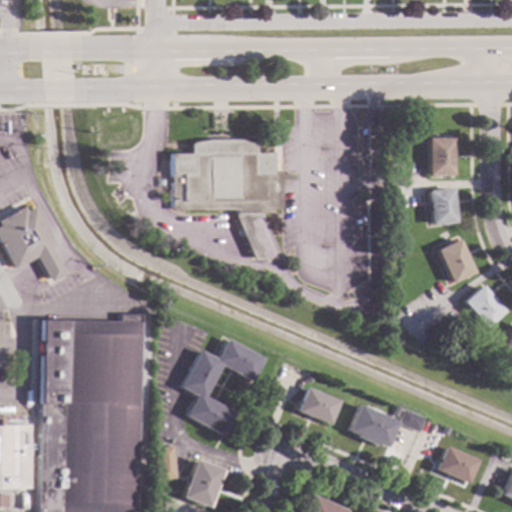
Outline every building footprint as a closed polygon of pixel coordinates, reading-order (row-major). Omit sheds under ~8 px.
[(447,176),(422,176),(422,140),(447,139),(447,176)] [(251,144),(251,154),(267,154),(268,173),(273,172),(276,172),(277,176),(291,176),(291,180),(276,181),(277,210),(255,210),(255,215),(256,217),(243,223),(259,260),(248,260),(232,224),(229,217),(232,211),(167,213),(166,155),(186,154),(186,145),(203,141),(217,141),(232,140),(251,144)] [(450,224),(426,226),(422,192),(446,189),(450,224)] [(49,247),(45,250),(59,275),(43,283),(29,258),(7,270),(0,257),(0,217),(17,208),(20,212),(27,208),(49,247)] [(468,274),(445,284),(430,251),(453,241),(468,274)] [(476,287),(498,312),(479,329),(456,303),(476,287)] [(397,310),(401,315),(396,319),(392,313),(397,310)] [(130,511),(33,511),(35,405),(31,405),(33,321),(113,322),(113,315),(134,316),(130,511)] [(511,326),(511,354),(498,347),(510,325),(511,326)] [(256,360),(244,382),(215,365),(197,397),(228,415),(215,437),(179,416),(190,397),(174,388),(194,352),(209,360),(220,340),(256,360)] [(432,348),(426,352),(422,347),(428,342),(432,348)] [(308,376),(305,382),(300,380),(303,374),(308,376)] [(331,402),(322,425),(289,413),(299,389),(331,402)] [(391,423),(380,449),(371,445),(370,448),(348,438),(349,435),(341,432),(352,406),(391,423)] [(396,410),(392,418),(386,415),(390,407),(396,410)] [(419,419),(413,434),(392,425),(398,410),(419,419)] [(436,427),(434,431),(426,428),(428,423),(436,427)] [(23,489),(0,489),(0,426),(22,426),(23,489)] [(171,479),(154,481),(151,448),(168,447),(171,479)] [(471,462),(461,485),(429,471),(439,448),(471,462)] [(216,471),(202,508),(175,498),(189,461),(216,471)] [(511,472),(511,506),(501,502),(502,499),(494,496),(506,470),(511,472)] [(158,496),(156,502),(148,499),(150,493),(158,496)] [(340,511),(297,511),(305,496),(340,511)]
